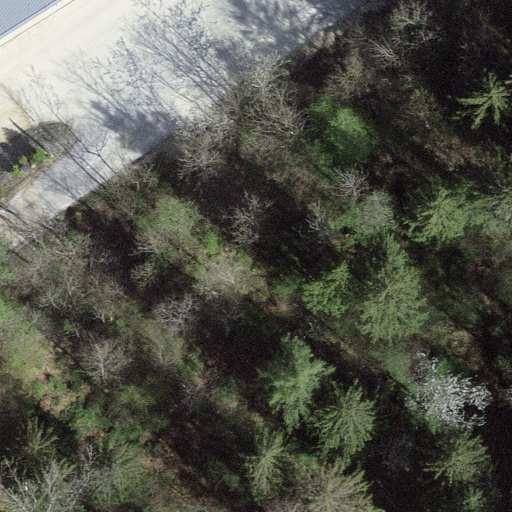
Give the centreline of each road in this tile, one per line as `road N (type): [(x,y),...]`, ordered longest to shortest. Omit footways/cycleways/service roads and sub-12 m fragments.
road 1 (track): [(240,0),(145,57),(0,113)]
road 2 (track): [(0,226),(145,57)]
